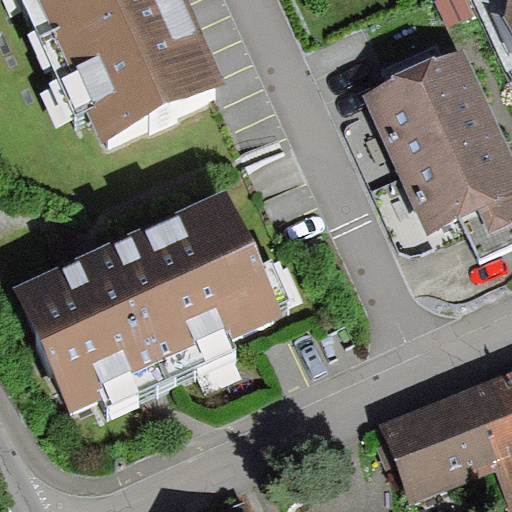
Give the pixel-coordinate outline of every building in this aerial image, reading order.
[(170,0),(30,0),(93,151),(212,102),(170,0)] [(511,0),(499,0),(490,47),(511,51),(511,0)] [(399,184),(484,146),(445,61),(360,99),(399,184)] [(511,208),(484,146),(399,184),(426,243),(455,231),(473,272),(511,254),(511,208)] [(13,301),(68,416),(273,320),(218,204),(13,301)] [(511,511),(511,378),(465,397),(495,471),(511,511)] [(495,471),(465,397),(382,431),(412,505),(495,471)]
